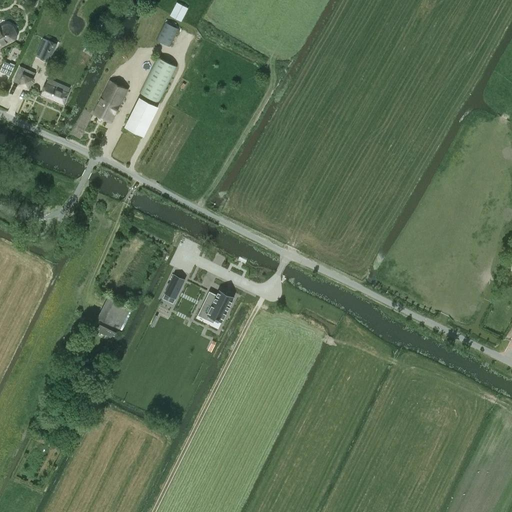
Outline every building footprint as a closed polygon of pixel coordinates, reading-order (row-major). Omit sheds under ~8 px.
[(181,22),(181,21),(188,9),(177,3),(171,15),(170,16),(181,22)] [(169,47),(178,28),(164,22),(155,40),(169,47)] [(6,25),(0,28),(0,45),(13,39),(13,38),(14,37),(14,36),(14,35),(15,34),(14,33),(14,32),(14,31),(13,30),(13,29),(12,28),(11,27),(10,26),(9,26),(7,25),(6,25)] [(48,62),(56,44),(43,38),(36,56),(41,58),(40,59),(48,62)] [(91,56),(97,45),(89,41),(83,51),(91,56)] [(159,103),(177,67),(157,57),(139,93),(159,103)] [(15,66),(4,61),(0,69),(0,70),(11,75),(15,66)] [(35,73),(20,66),(13,82),(28,88),(35,73)] [(42,94),(64,103),(70,88),(48,79),(42,94)] [(111,122),(127,89),(110,80),(93,114),(111,122)] [(142,135),(158,106),(140,97),(125,127),(142,135)] [(264,291),(270,275),(258,270),(252,286),(264,291)] [(174,274),(164,294),(175,299),(185,279),(174,274)] [(219,288),(208,312),(223,320),(235,295),(219,288)] [(119,329),(130,307),(109,296),(98,318),(119,329)] [(499,330),(503,320),(494,316),(489,325),(499,330)] [(114,339),(117,333),(100,325),(97,331),(114,339)]
